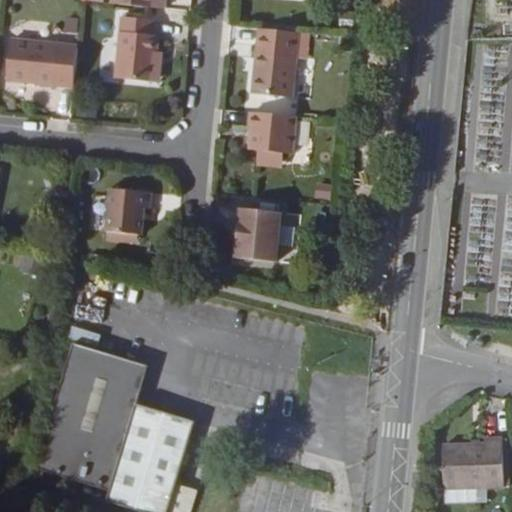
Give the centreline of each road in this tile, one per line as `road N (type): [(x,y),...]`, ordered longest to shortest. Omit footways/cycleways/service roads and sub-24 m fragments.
road 1 (secondary): [(403,353),(438,0)]
road 2 (residential): [(0,132),(173,153),(198,143)]
road 3 (secondary): [(388,511),(403,353)]
road 4 (residential): [(198,143),(216,0)]
road 5 (residential): [(198,143),(190,278)]
